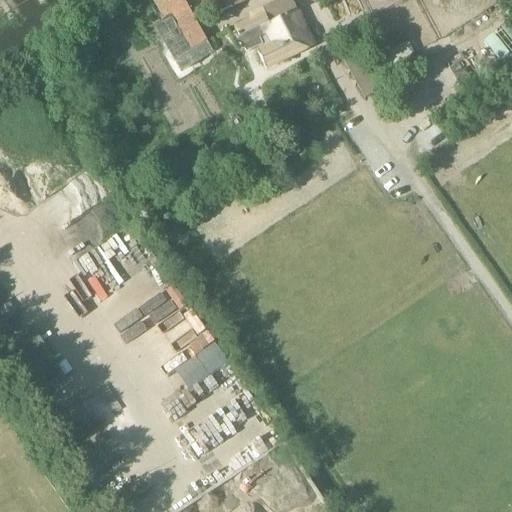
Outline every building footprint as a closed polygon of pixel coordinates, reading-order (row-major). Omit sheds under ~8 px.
[(183,0),(151,0),(141,6),(154,29),(164,24),(169,34),(177,30),(181,36),(169,42),(185,69),(195,62),(212,52),(198,27),(183,0)] [(248,0),(206,0),(214,16),(248,0)] [(265,70),(314,47),(291,0),(279,0),(262,8),(265,14),(234,29),(246,53),(262,45),(259,38),(266,34),(272,46),(257,53),(265,70)] [(364,100),(370,97),(378,92),(357,52),(342,60),(364,100)] [(266,108),(255,114),(260,123),(271,116),(266,108)] [(290,138),(274,148),(279,157),(295,147),(290,138)] [(242,197),(281,177),(276,169),(272,171),(270,168),(269,169),(265,162),(232,179),(242,197)]
